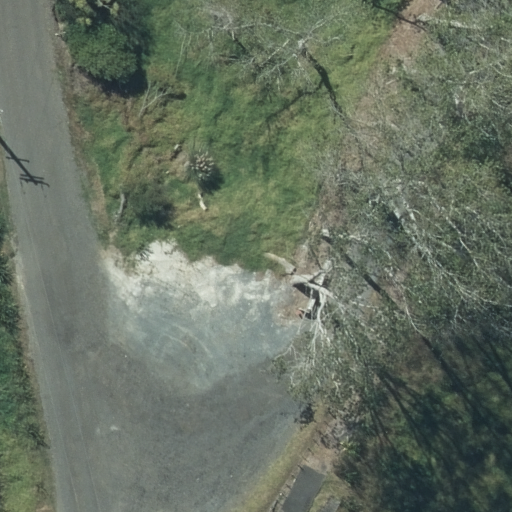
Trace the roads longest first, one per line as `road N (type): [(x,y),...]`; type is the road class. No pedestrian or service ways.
road 1 (track): [(108,511),(296,289),(469,0)]
road 2 (unclassified): [(86,511),(14,0)]
